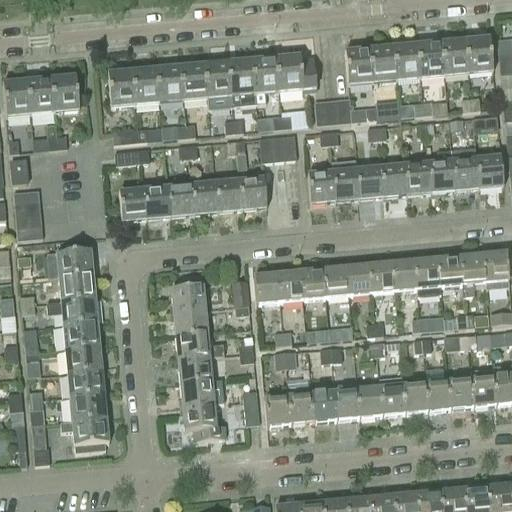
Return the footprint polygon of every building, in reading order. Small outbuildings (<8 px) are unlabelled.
[(463,45),(466,79),(492,77),(488,42),(463,45)] [(440,47),(443,81),(466,79),(463,45),(440,47)] [(415,49),(418,84),(443,81),(440,47),(415,49)] [(497,48),(498,59),(499,61),(511,60),(510,47),(497,48)] [(392,51),(395,86),(418,84),(415,49),(392,51)] [(367,53),(370,88),(395,86),(392,51),(367,53)] [(344,55),(347,90),(370,88),(367,53),(344,55)] [(274,62),(277,97),(301,95),(302,98),(315,96),(312,63),(300,64),(299,60),(274,62)] [(499,61),(499,72),(511,71),(511,60),(499,61)] [(249,64),(253,110),(255,110),(254,99),(277,97),(274,62),(249,64)] [(226,66),(229,103),(230,102),(231,112),(253,110),(249,64),(226,66)] [(202,69),(206,105),(229,103),(226,66),(202,69)] [(178,71),(181,107),(206,105),(202,69),(178,71)] [(154,73),(158,109),(181,107),(178,71),(154,73)] [(500,80),(501,94),(511,92),(511,71),(499,72),(500,80)] [(130,75),(134,111),(158,109),(154,73),(130,75)] [(110,113),(134,111),(130,75),(107,77),(110,113)] [(49,83),(53,119),(79,116),(79,117),(85,116),(84,110),(79,110),(76,80),(49,83)] [(25,85),(28,121),(53,119),(49,83),(25,85)] [(2,87),(6,123),(28,121),(25,85),(2,87)] [(336,104),(338,128),(350,127),(349,115),(348,103),(336,104)] [(469,104),(470,116),(479,115),(478,103),(469,104)] [(325,105),(327,129),(338,128),(336,104),(325,105)] [(461,117),(470,116),(469,104),(460,105),(461,117)] [(313,106),(316,130),(327,129),(325,105),(313,106)] [(511,105),(502,106),(503,117),(511,115),(511,105)] [(421,109),(422,121),(434,119),(433,108),(421,109)] [(373,113),(374,125),(398,123),(398,109),(393,109),(393,112),(389,112),(389,111),(382,111),(382,113),(373,113)] [(413,121),(422,121),(421,109),(412,109),(413,121)] [(349,115),(350,127),(374,125),(373,113),(349,115)] [(511,115),(503,117),(504,127),(511,126),(511,115)] [(280,122),(281,134),(290,133),(289,121),(280,122)] [(272,134),(281,134),(280,122),(272,122),(272,134)] [(470,124),(472,137),(482,136),(481,123),(470,124)] [(463,138),(472,137),(470,124),(463,125),(463,138)] [(232,126),(233,138),(244,137),(243,125),(232,126)] [(224,139),(233,138),(232,126),(223,127),(224,139)] [(423,128),(424,142),(433,141),(432,127),(423,128)] [(416,143),(424,142),(423,128),(415,129),(416,143)] [(184,131),(185,143),(194,142),(193,130),(184,131)] [(176,144),(185,143),(184,131),(175,131),(176,144)] [(375,133),(376,147),(385,145),(384,132),(375,133)] [(136,134),(137,147),(161,145),(160,133),(146,134),(146,133),(136,134)] [(367,148),(376,147),(375,133),(366,134),(367,148)] [(112,136),(113,150),(137,147),(136,134),(112,136)] [(319,152),(329,151),(327,137),(318,138),(319,152)] [(327,137),(329,151),(337,151),(336,137),(327,137)] [(281,141),(283,166),(295,165),(292,140),(281,141)] [(55,142),(56,155),(68,154),(67,141),(55,142)] [(269,142),(272,167),(283,166),(281,141),(269,142)] [(47,142),(48,156),(56,155),(55,142),(47,142)] [(259,168),(261,168),(272,167),(269,142),(256,144),(259,168)] [(8,147),(9,159),(18,159),(17,146),(8,147)] [(234,147),(235,160),(236,170),(239,170),(238,160),(244,159),(243,146),(234,147)] [(226,161),(235,160),(234,147),(225,148),(226,161)] [(186,151),(187,164),(196,164),(195,150),(186,151)] [(178,165),(187,164),(186,151),(177,152),(178,165)] [(450,156),(453,197),(477,195),(473,153),(450,156)] [(473,153),(477,195),(502,192),(499,161),(475,163),(474,153),(473,153)] [(138,155),(139,169),(149,168),(148,154),(138,155)] [(114,158),(115,171),(139,169),(138,155),(114,158)] [(426,168),(430,199),(453,197),(450,156),(435,157),(436,167),(426,168)] [(403,170),(406,201),(430,199),(426,168),(425,160),(403,162),(403,170)] [(10,167),(12,190),(27,188),(25,165),(10,167)] [(331,177),(334,208),(357,206),(354,174),(354,166),(330,168),(331,177)] [(378,172),(381,204),(406,201),(403,170),(378,172)] [(354,174),(357,206),(381,204),(378,172),(354,174)] [(306,179),(308,195),(309,210),(334,208),(331,177),(306,179)] [(237,185),(240,217),(265,214),(262,182),(237,185)] [(214,187),(217,219),(240,217),(237,185),(214,187)] [(189,189),(192,221),(217,219),(214,187),(189,189)] [(166,191),(169,223),(192,221),(189,189),(166,191)] [(142,194),(145,226),(169,223),(166,191),(142,194)] [(121,228),(145,226),(142,194),(118,196),(121,228)] [(13,198),(14,212),(39,209),(38,196),(13,198)] [(14,212),(15,223),(40,221),(39,209),(14,212)] [(15,223),(16,235),(41,233),(40,221),(15,223)] [(16,235),(17,245),(42,243),(41,233),(16,235)] [(0,255),(0,264),(9,263),(8,255),(0,255)] [(55,259),(57,284),(93,281),(90,256),(55,259)] [(481,258),(484,289),(485,295),(508,293),(504,256),(481,258)] [(458,260),(460,291),(461,302),(473,301),(472,290),(484,289),(481,258),(458,260)] [(435,262),(438,293),(460,291),(458,260),(435,262)] [(17,262),(18,266),(18,271),(29,270),(29,261),(17,262)] [(412,264),(415,295),(416,303),(439,301),(438,293),(435,262),(412,264)] [(0,273),(10,273),(9,263),(0,264),(0,273)] [(390,267),(392,297),(415,295),(412,264),(390,267)] [(367,269),(370,299),(392,297),(390,267),(367,269)] [(344,271),(347,301),(370,299),(367,269),(344,271)] [(322,273),(324,303),(347,301),(344,271),(322,273)] [(298,275),(301,306),(324,303),(322,273),(298,275)] [(276,277),(278,308),(301,306),(298,275),(276,277)] [(253,279),(254,294),(256,310),(278,308),(276,277),(253,279)] [(171,294),(173,319),(205,316),(201,279),(185,280),(186,292),(171,294)] [(57,284),(60,308),(95,305),(93,281),(57,284)] [(233,288),(234,302),(247,301),(246,287),(233,288)] [(21,302),(21,311),(33,310),(32,301),(21,302)] [(234,302),(235,313),(248,312),(247,301),(234,302)] [(0,304),(0,313),(13,312),(12,303),(0,304)] [(46,321),(61,320),(62,331),(97,328),(95,305),(60,308),(45,309),(46,321)] [(21,311),(22,321),(34,319),(33,310),(21,311)] [(15,337),(13,312),(0,313),(0,318),(2,338),(15,337)] [(236,321),(249,320),(248,312),(235,313),(236,321)] [(173,319),(175,342),(207,339),(205,316),(173,319)] [(511,329),(510,318),(488,320),(489,331),(511,329)] [(463,321),(464,333),(481,331),(480,323),(473,324),(473,320),(463,321)] [(457,334),(464,333),(463,321),(456,322),(457,334)] [(411,338),(419,337),(418,325),(410,326),(411,338)] [(418,325),(419,337),(428,336),(427,325),(418,325)] [(432,325),(432,336),(443,335),(442,325),(432,325)] [(62,331),(64,357),(99,353),(97,328),(62,331)] [(373,330),(374,342),(382,341),(381,329),(373,330)] [(366,342),(374,342),(373,330),(364,331),(366,342)] [(327,335),(328,346),(336,345),(335,334),(327,335)] [(320,347),(328,346),(327,335),(319,335),(320,347)] [(504,351),(511,350),(511,341),(511,337),(503,338),(504,351)] [(274,351),(282,350),(281,338),(273,339),(274,351)] [(281,338),(282,350),(291,349),(290,338),(281,338)] [(177,366),(220,362),(224,362),(222,349),(219,349),(208,350),(207,339),(175,342),(177,366)] [(466,341),(467,355),(476,354),(475,340),(466,341)] [(458,356),(467,355),(466,341),(457,342),(458,356)] [(237,351),(238,361),(252,360),(251,343),(243,343),(243,350),(237,351)] [(420,345),(421,359),(430,358),(429,344),(420,345)] [(413,360),(421,359),(420,345),(412,346),(413,360)] [(25,350),(25,359),(37,359),(36,349),(25,350)] [(366,364),(376,363),(374,349),(365,350),(366,364)] [(374,349),(376,363),(384,362),(383,349),(374,349)] [(3,352),(4,361),(17,360),(16,351),(3,352)] [(64,357),(66,379),(102,376),(99,353),(64,357)] [(329,354),(330,369),(341,368),(340,353),(329,354)] [(320,370),(330,369),(329,354),(319,355),(320,370)] [(292,357),(283,358),(284,371),(293,370),(292,357)] [(284,371),(283,358),(275,359),(276,372),(284,371)] [(25,359),(26,368),(38,367),(37,359),(25,359)] [(18,369),(17,360),(4,361),(4,370),(18,369)] [(239,370),(253,368),(252,360),(238,361),(239,370)] [(177,366),(179,390),(211,387),(209,363),(220,362),(177,366)] [(511,370),(492,372),(495,410),(511,408),(511,370)] [(470,383),(472,412),(495,410),(492,372),(491,375),(469,377),(470,383)] [(66,379),(69,404),(104,401),(102,376),(66,379)] [(401,383),(378,386),(378,391),(381,421),(404,419),(401,389),(401,383)] [(446,385),(449,415),(472,412),(470,383),(446,385)] [(424,387),(426,417),(449,415),(446,385),(424,387)] [(179,390),(181,413),(213,410),(211,387),(179,390)] [(424,387),(401,389),(404,419),(426,417),(424,387)] [(356,394),(358,423),(381,421),(378,391),(356,394)] [(287,400),(290,430),(312,428),(310,398),(309,392),(287,394),(287,400)] [(333,396),(336,425),(358,423),(356,394),(333,396)] [(29,397),(29,407),(41,406),(41,396),(29,397)] [(310,398),(312,428),(336,425),(333,396),(310,398)] [(243,399),(244,407),(256,406),(255,398),(243,399)] [(7,400),(8,409),(21,408),(20,399),(7,400)] [(264,402),(266,432),(290,430),(287,400),(264,402)] [(69,404),(71,427),(106,424),(104,401),(69,404)] [(29,407),(30,416),(42,415),(41,406),(29,407)] [(246,431),(258,430),(256,406),(244,407),(246,431)] [(8,409),(10,432),(10,433),(23,432),(21,408),(8,409)] [(184,437),(193,436),(194,448),(224,445),(223,433),(215,433),(213,410),(181,413),(184,437)] [(71,428),(59,429),(60,438),(72,437),(73,452),(74,459),(104,457),(104,449),(108,448),(106,424),(71,427),(71,428)] [(31,430),(33,455),(45,454),(43,429),(31,430)] [(12,457),(25,456),(23,432),(10,433),(12,457)] [(485,493),(486,511),(510,511),(508,491),(485,493)] [(462,495),(463,511),(486,511),(485,493),(462,495)] [(438,497),(439,511),(463,511),(462,495),(438,497)] [(415,499),(415,511),(439,511),(438,497),(415,499)] [(392,511),(415,511),(415,499),(392,501),(392,511)] [(392,511),(392,501),(368,504),(368,511),(392,511)]
